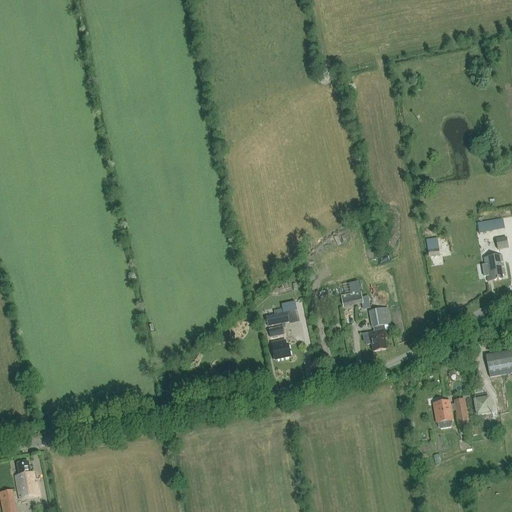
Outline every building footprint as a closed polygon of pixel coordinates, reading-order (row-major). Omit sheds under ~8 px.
[(503,221),(477,225),(479,236),(505,232),(503,221)] [(440,237),(429,239),(430,249),(441,248),(440,237)] [(508,249),(507,238),(496,240),(497,250),(508,249)] [(440,257),(439,250),(428,252),(429,259),(440,257)] [(484,277),(486,277),(487,282),(502,280),(501,275),(504,275),(501,256),(483,259),(484,265),(482,266),(484,277)] [(343,308),(363,304),(368,303),(367,298),(362,299),(359,282),(349,284),(351,295),(341,297),(343,308)] [(384,332),(392,330),(388,309),(369,313),(372,329),(373,329),(374,334),(362,336),(364,344),(366,343),(366,346),(371,345),(373,353),(386,350),(384,341),(386,340),(384,332)] [(282,313),(266,317),(268,327),(289,323),(287,313),(282,313)] [(269,330),(270,338),(284,336),(282,328),(269,330)] [(287,345),(286,346),(285,340),(271,344),(275,363),(290,359),(287,345)] [(487,362),(490,378),(511,374),(511,352),(499,354),(500,359),(487,362)] [(493,396),(477,398),(479,415),(495,413),(493,396)] [(436,423),(437,423),(438,427),(441,430),(451,428),(453,425),(452,421),(453,421),(452,412),(456,411),(458,427),(469,425),(465,400),(454,401),(455,405),(451,406),(450,401),(433,404),(436,423)] [(480,426),(473,427),(474,435),(481,433),(480,426)] [(436,450),(434,444),(418,448),(419,453),(436,450)] [(18,502),(39,497),(36,481),(34,481),(32,474),(30,474),(28,464),(15,466),(18,478),(13,479),(18,502)] [(16,511),(13,491),(0,493),(0,501),(1,511),(16,511)]
